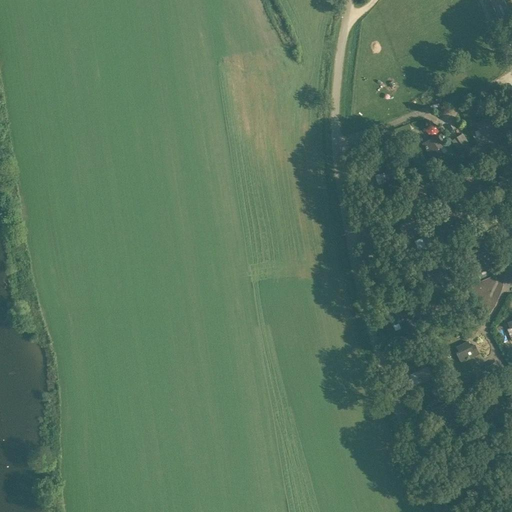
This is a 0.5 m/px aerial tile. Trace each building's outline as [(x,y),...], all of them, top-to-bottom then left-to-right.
[(477,123),(479,129),(484,127),(487,134),(486,135),(486,136),(495,133),(488,118),(477,123)] [(476,156),(463,134),(451,141),(463,163),(476,156)] [(440,148),(443,146),(436,135),(423,144),(434,160),(443,154),(440,148)] [(510,155),(506,146),(489,153),(493,162),(510,155)] [(402,161),(400,155),(393,158),(395,164),(402,161)] [(390,170),(388,164),(375,169),(377,175),(375,175),(379,185),(397,178),(394,169),(390,170)] [(502,192),(511,188),(511,174),(511,171),(499,176),(501,182),(498,183),(502,192)] [(450,198),(456,213),(474,205),(470,195),(464,198),(462,193),(450,198)] [(408,232),(409,233),(422,228),(418,219),(414,220),(411,215),(399,220),(402,226),(406,224),(409,231),(408,232)] [(485,228),(482,222),(476,224),(478,230),(485,228)] [(442,227),(435,230),(437,235),(444,232),(442,227)] [(472,251),(478,266),(496,258),(492,248),(488,250),(485,245),(484,245),(484,244),(483,245),(483,246),(472,251)] [(420,259),(414,263),(417,270),(424,266),(420,259)] [(449,285),(446,279),(449,278),(444,268),(440,270),(438,265),(426,271),(429,276),(427,277),(431,286),(440,282),(443,287),(449,285)] [(373,281),(379,296),(387,293),(381,278),(373,281)] [(393,325),(406,320),(411,330),(418,327),(410,309),(406,304),(401,306),(400,305),(389,310),(391,315),(389,316),(393,325)] [(457,354),(461,363),(479,354),(475,345),(471,347),(468,341),(457,347),(459,352),(457,354)] [(414,385),(423,382),(422,380),(431,376),(427,367),(423,369),(421,363),(409,368),(411,374),(409,375),(414,385)] [(496,395),(487,399),(482,401),(489,415),(507,407),(503,398),(499,400),(496,395)] [(445,431),(446,433),(458,428),(454,418),(450,420),(447,415),(436,420),(438,426),(443,424),(446,431),(445,431)] [(466,491),(470,500),(488,493),(486,486),(481,488),(478,480),(466,484),(468,490),(466,491)]
